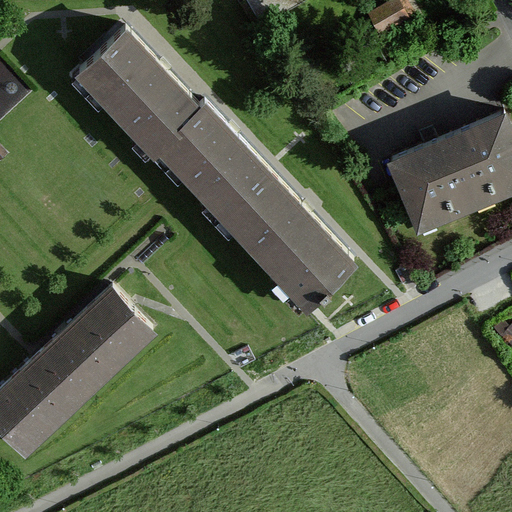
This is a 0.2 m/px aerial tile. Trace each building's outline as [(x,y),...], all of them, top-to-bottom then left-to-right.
[(257,0),(267,15),(294,0),(257,0)] [(416,0),(378,0),(373,3),(383,24),(420,7),(416,0)] [(199,101),(125,23),(79,66),(155,147),(160,142),(308,299),(353,256),(204,97),(199,101)] [(22,62),(0,69),(0,108),(34,97),(22,62)] [(384,142),(419,223),(511,183),(511,123),(499,92),(384,142)] [(115,282),(0,386),(0,418),(24,444),(154,324),(115,282)]
